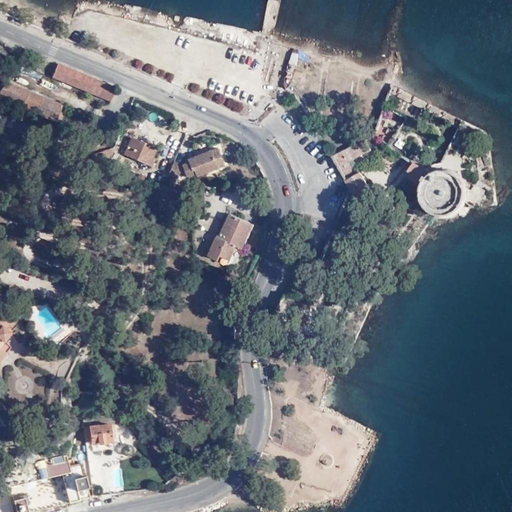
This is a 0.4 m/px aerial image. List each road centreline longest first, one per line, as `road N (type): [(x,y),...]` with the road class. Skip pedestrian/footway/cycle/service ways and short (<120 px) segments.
road 1 (secondary): [(116,511),(198,491),(242,456),(255,405),(249,322),(283,205),(257,139),(127,81)]
road 2 (residential): [(127,81),(98,145),(66,148),(0,118)]
road 3 (secondary): [(127,81),(0,27)]
